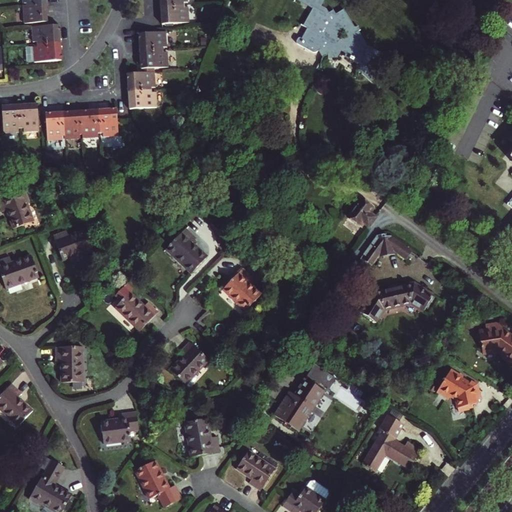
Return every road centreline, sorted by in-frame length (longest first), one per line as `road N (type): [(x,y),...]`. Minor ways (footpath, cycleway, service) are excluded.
road 1 (residential): [(58,411),(122,389),(153,339),(191,301)]
road 2 (residential): [(0,93),(74,72),(98,48),(123,0)]
